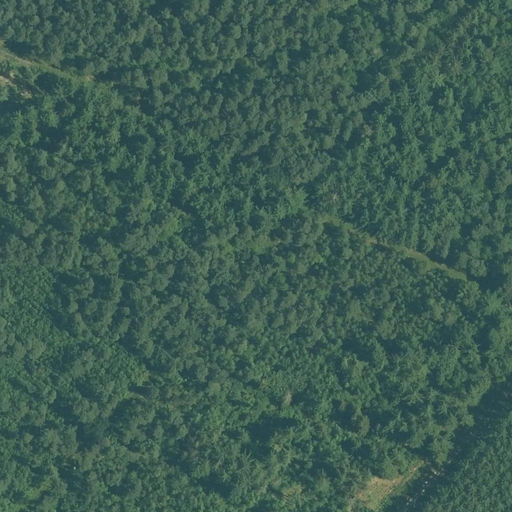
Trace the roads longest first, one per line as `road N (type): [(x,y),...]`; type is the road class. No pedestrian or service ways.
road 1 (track): [(451,0),(296,198),(20,511)]
road 2 (track): [(0,45),(511,303)]
road 3 (track): [(400,511),(511,391)]
